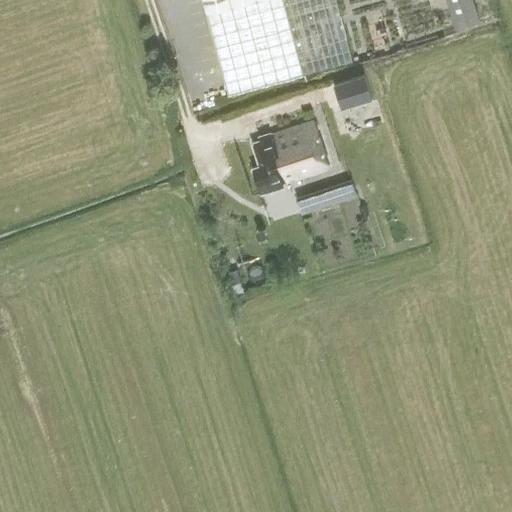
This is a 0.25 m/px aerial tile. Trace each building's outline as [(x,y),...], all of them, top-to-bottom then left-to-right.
[(202,0),(228,94),(304,73),(283,0),(202,0)] [(445,0),(455,28),(480,20),(472,0),(445,0)] [(355,129),(348,105),(373,98),(365,72),(337,81),(344,103),(333,106),(341,133),(355,129)] [(295,178),(327,168),(312,121),(259,138),(260,141),(252,143),(259,165),(253,168),(261,194),(283,187),(282,183),(289,181),(288,178),(293,176),(295,178)] [(351,178),(295,196),(300,211),(356,193),(351,178)] [(361,217),(369,215),(366,206),(358,208),(361,217)]
